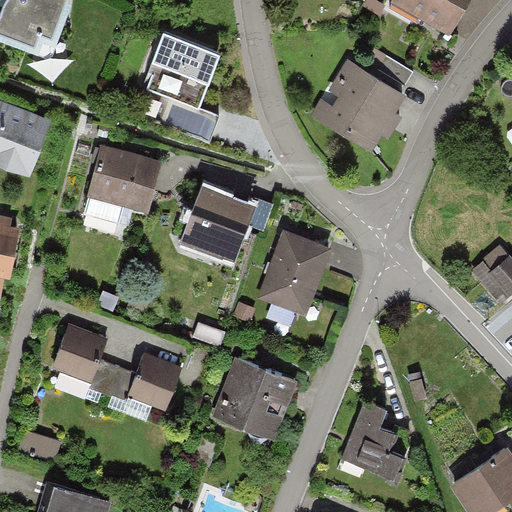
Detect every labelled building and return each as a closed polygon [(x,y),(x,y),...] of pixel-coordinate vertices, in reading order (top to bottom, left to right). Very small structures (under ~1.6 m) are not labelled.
[(6,0),(0,16),(0,34),(36,48),(41,35),(54,40),(68,0),(6,0)] [(471,0),(394,0),(394,1),(451,34),(471,0)] [(219,46),(162,26),(142,80),(199,101),(219,46)] [(408,89),(350,52),(329,84),(342,92),(335,103),(323,95),(312,112),(369,148),(382,129),(391,135),(406,112),(397,107),(408,89)] [(54,118),(0,98),(0,164),(31,177),(54,118)] [(158,154),(95,139),(91,155),(97,156),(89,187),(147,201),(158,154)] [(252,199),(200,180),(181,232),(235,252),(246,222),(261,228),(273,196),(255,189),(252,199)] [(0,305),(1,306),(6,281),(11,282),(21,228),(11,226),(13,218),(0,215),(0,305)] [(326,238),(284,223),(260,289),(303,304),(326,238)] [(500,245),(472,268),(502,303),(511,294),(511,257),(511,259),(500,245)] [(117,294),(99,290),(97,299),(115,303),(117,294)] [(256,309),(240,303),(235,315),(251,321),(256,309)] [(226,331),(198,322),(193,337),(221,346),(226,331)] [(110,339),(69,323),(53,369),(92,384),(90,389),(107,395),(118,366),(102,361),(110,339)] [(137,373),(118,366),(107,395),(126,402),(129,396),(166,410),(182,366),(145,352),(137,373)] [(296,382),(235,358),(213,417),(274,440),(296,382)] [(420,373),(409,376),(416,403),(428,399),(420,373)] [(388,411),(366,402),(342,459),(396,481),(405,460),(389,454),(396,436),(380,429),(388,411)] [(220,436),(199,428),(189,454),(209,462),(220,436)] [(63,442),(24,430),(18,448),(57,460),(63,442)] [(511,451),(511,449),(453,485),(469,511),(485,511),(511,495),(511,451)] [(48,484),(39,511),(108,511),(111,504),(48,484)] [(192,511),(195,506),(172,498),(166,511),(192,511)]
